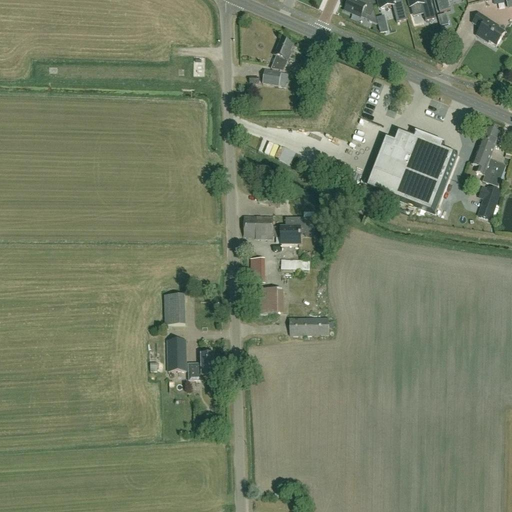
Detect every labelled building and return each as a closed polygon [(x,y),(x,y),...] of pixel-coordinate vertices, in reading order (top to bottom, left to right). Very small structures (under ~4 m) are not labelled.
[(351,0),(349,0),(344,12),(361,19),(363,15),(371,18),(374,11),(371,0),(358,0),(358,2),(351,0)] [(408,21),(402,0),(377,0),(381,10),(392,7),(397,24),(408,21)] [(421,6),(423,16),(425,23),(436,20),(430,0),(408,0),(410,9),(411,9),(421,6)] [(436,0),(440,14),(451,11),(448,0),(436,0)] [(371,18),(369,23),(378,27),(374,11),(371,18)] [(496,48),(505,34),(498,29),(499,28),(479,15),(473,24),(481,30),(477,37),(484,42),(485,41),(496,48)] [(446,16),(438,18),(440,28),(448,26),(446,16)] [(387,32),(385,23),(378,25),(381,34),(387,32)] [(283,73),(291,54),(290,53),(293,46),(281,41),(274,57),(277,58),(272,71),(283,73)] [(265,72),(263,85),(278,88),(279,88),(280,78),(281,75),(281,74),(265,72)] [(478,152),(491,157),(500,135),(486,130),(478,152)] [(395,143),(375,193),(435,216),(458,157),(442,151),(444,147),(445,146),(416,135),(415,136),(416,136),(414,140),(399,134),(395,143)] [(489,163),(491,157),(478,152),(472,166),(478,169),(476,174),(487,178),(486,181),(484,181),(483,184),(498,188),(506,168),(495,164),(494,165),(489,163)] [(500,193),(488,189),(488,192),(489,190),(493,191),(489,202),(485,201),(483,207),(495,211),(500,193)] [(280,208),(282,199),(261,193),(258,203),(280,208)] [(273,228),(273,219),(244,219),(244,239),(261,239),(261,241),(273,241),(273,239),(281,239),(281,246),(301,246),(301,236),(305,236),(305,238),(314,238),(314,219),(285,220),(286,228),(273,228)] [(309,274),(310,261),(282,261),(281,274),(309,274)] [(257,287),(258,312),(285,311),(284,286),(257,287)] [(181,326),(186,326),(185,292),(167,293),(168,333),(181,332),(181,326)] [(290,338),(329,336),(329,320),(289,321),(290,338)] [(168,374),(187,373),(186,342),(168,343),(168,374)] [(202,356),(202,365),(188,366),(189,383),(203,382),(203,378),(214,378),(214,356),(202,356)]
